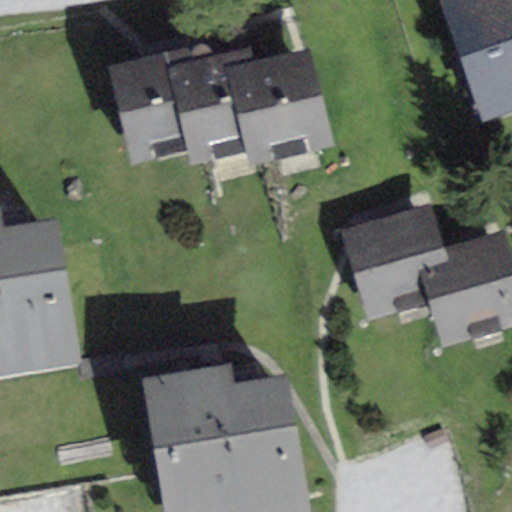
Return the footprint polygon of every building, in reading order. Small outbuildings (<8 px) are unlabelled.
[(511,0),(435,0),(475,130),(511,118),(511,0)] [(214,65),(113,83),(135,172),(199,162),(208,190),(343,162),(318,58),(260,68),(258,57),(214,65)] [(437,220),(348,242),(368,327),(433,315),(446,355),(511,336),(511,243),(451,258),(437,220)] [(22,225),(0,229),(0,381),(99,369),(78,233),(26,241),(22,225)] [(249,375),(158,390),(175,511),(323,511),(307,390),(251,395),(249,375)]
